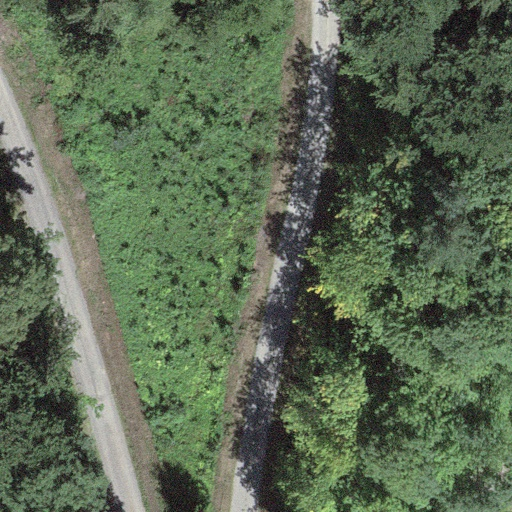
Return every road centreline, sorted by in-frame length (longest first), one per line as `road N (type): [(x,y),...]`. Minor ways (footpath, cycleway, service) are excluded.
road 1 (track): [(237,511),(309,51),(298,0)]
road 2 (track): [(0,109),(131,511)]
